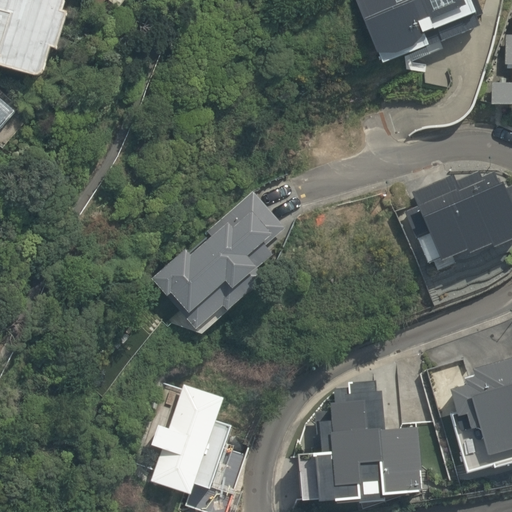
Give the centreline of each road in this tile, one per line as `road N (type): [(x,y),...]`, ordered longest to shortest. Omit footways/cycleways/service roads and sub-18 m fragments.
road 1 (residential): [(511,301),(307,392),(272,430),(256,511)]
road 2 (residential): [(326,192),(470,146),(511,153)]
